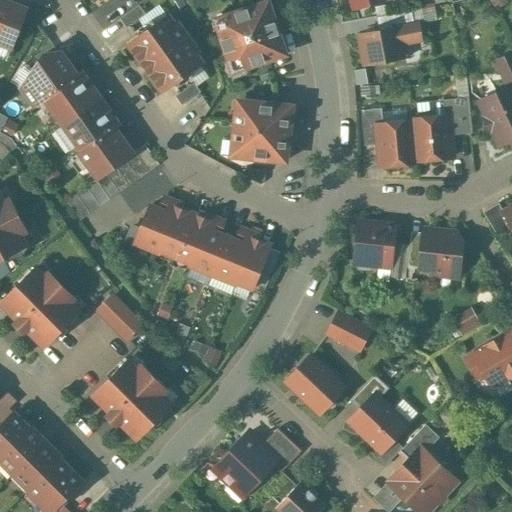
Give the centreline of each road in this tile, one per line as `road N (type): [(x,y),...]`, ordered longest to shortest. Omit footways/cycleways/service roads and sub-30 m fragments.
road 1 (residential): [(58,0),(180,164),(319,224)]
road 2 (residential): [(304,0),(328,106),(327,191)]
road 3 (residential): [(327,191),(460,198),(511,169)]
road 4 (residential): [(0,358),(134,490)]
road 5 (residential): [(319,224),(302,272),(242,374)]
road 6 (residential): [(360,483),(242,374)]
road 7 (residential): [(242,374),(134,490)]
